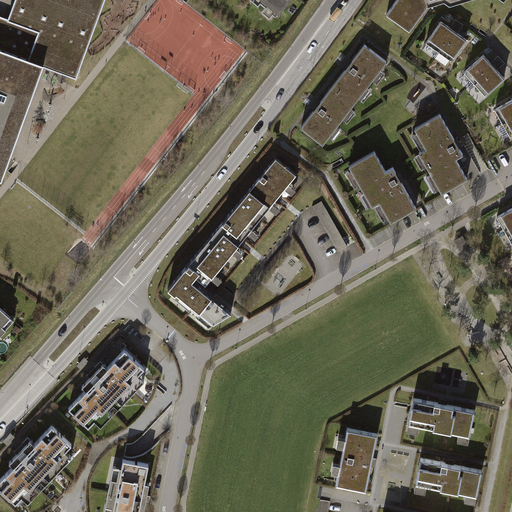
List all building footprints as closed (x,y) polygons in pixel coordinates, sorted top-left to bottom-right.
[(101,0),(16,0),(9,20),(0,16),(0,174),(4,176),(44,66),(75,77),(101,0)] [(287,0),(249,0),(257,7),(259,4),(265,9),(267,6),(276,13),(287,0)] [(444,0),(393,0),(383,13),(407,30),(424,6),(444,0)] [(439,16),(423,39),(436,48),(452,25),(439,16)] [(452,25),(436,48),(449,57),(465,34),(456,28),(452,25)] [(387,61),(364,44),(332,87),(355,104),(387,61)] [(483,50),(463,68),(475,80),(494,62),(483,50)] [(504,73),(494,62),(475,80),(485,91),(504,73)] [(355,104),(332,87),(301,129),(323,146),(355,104)] [(511,95),(492,107),(500,120),(511,113),(511,95)] [(511,131),(511,113),(500,120),(507,134),(511,131)] [(440,115),(415,128),(428,150),(422,154),(443,193),(468,179),(457,160),(463,156),(440,115)] [(375,154),(352,167),(373,204),(380,200),(392,221),(417,207),(396,167),(386,173),(375,154)] [(296,173),(276,156),(239,202),(259,218),(277,196),(296,173)] [(259,218),(239,202),(205,243),(225,260),(240,241),(259,218)] [(511,206),(494,216),(502,230),(511,224),(511,206)] [(511,242),(511,224),(502,230),(509,244),(511,242)] [(455,240),(461,251),(469,246),(463,236),(455,240)] [(225,260),(205,243),(167,287),(175,293),(176,291),(192,305),(191,307),(198,313),(199,311),(214,323),(232,312),(192,279),(195,276),(205,283),(225,260)] [(0,333),(5,328),(1,324),(9,316),(0,307),(0,333)] [(146,374),(124,353),(72,407),(95,428),(146,374)] [(444,406),(415,399),(409,422),(471,436),(476,413),(444,406)] [(77,447),(52,425),(0,482),(0,486),(22,507),(77,447)] [(377,435),(348,429),(337,484),(366,489),(377,435)] [(450,464),(422,459),(418,482),(476,494),(481,471),(450,464)] [(138,511),(148,466),(123,461),(112,511),(138,511)]
